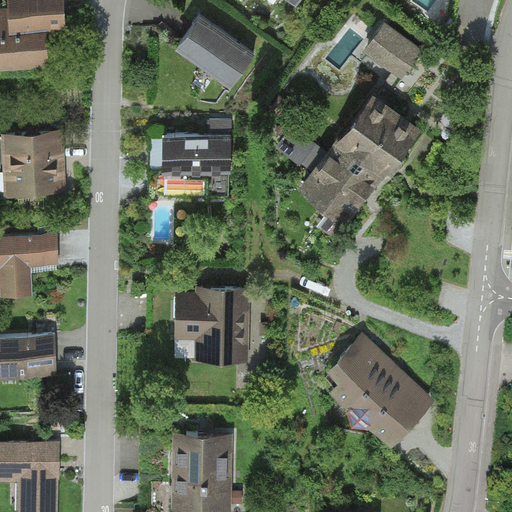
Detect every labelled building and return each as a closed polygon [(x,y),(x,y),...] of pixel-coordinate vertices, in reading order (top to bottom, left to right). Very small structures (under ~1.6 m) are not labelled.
[(67,0),(8,0),(8,2),(0,2),(0,65),(52,64),(51,27),(69,26),(67,0)] [(205,14),(182,45),(232,83),(256,52),(205,14)] [(388,18),(367,46),(404,74),(425,46),(388,18)] [(375,97),(331,152),(370,183),(414,127),(375,97)] [(370,183),(331,152),(294,124),(280,141),(302,159),(311,148),(325,160),(306,185),(344,215),(370,183)] [(65,130),(7,132),(8,192),(67,190),(65,130)] [(232,132),(165,131),(164,191),(232,191),(232,132)] [(61,231),(0,233),(0,288),(0,293),(38,292),(37,268),(62,267),(61,231)] [(200,359),(249,358),(248,284),(200,284),(200,294),(178,294),(178,338),(200,338),(200,359)] [(57,334),(0,335),(0,375),(58,373),(57,334)] [(440,402),(368,334),(328,375),(400,443),(440,402)] [(236,430),(176,430),(175,508),(235,508),(236,430)] [(60,511),(60,438),(0,437),(0,478),(22,479),(21,511),(60,511)]
